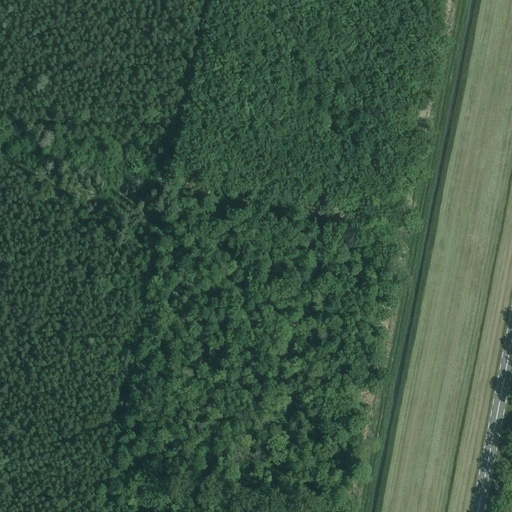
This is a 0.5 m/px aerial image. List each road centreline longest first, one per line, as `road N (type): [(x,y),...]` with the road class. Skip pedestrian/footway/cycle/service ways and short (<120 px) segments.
road 1 (track): [(360,511),(459,0)]
road 2 (primary): [(477,511),(511,334)]
